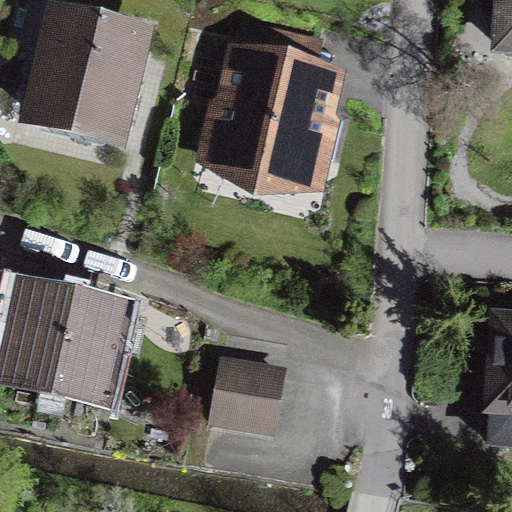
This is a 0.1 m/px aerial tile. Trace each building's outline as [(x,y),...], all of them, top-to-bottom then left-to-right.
[(511,0),(505,0),(503,48),(511,48),(511,0)] [(140,39),(57,19),(33,116),(116,136),(140,39)] [(312,75),(308,74),(314,45),(246,29),(226,107),(220,106),(211,145),(219,158),(233,161),(246,182),(270,188),(290,175),(304,178),(317,170),(326,128),(322,121),(328,94),(309,89),(312,75)] [(0,374),(94,394),(110,320),(0,295),(0,348),(3,349),(0,364),(0,374)] [(511,325),(499,324),(490,445),(511,446),(511,325)] [(210,424),(270,434),(280,375),(220,365),(210,424)]
